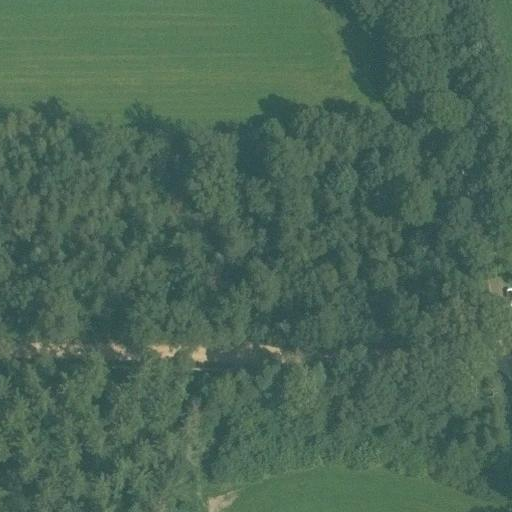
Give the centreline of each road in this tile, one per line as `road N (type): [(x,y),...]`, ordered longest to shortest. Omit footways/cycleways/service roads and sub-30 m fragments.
road 1 (track): [(511,361),(0,352)]
road 2 (unclassified): [(511,335),(435,0)]
